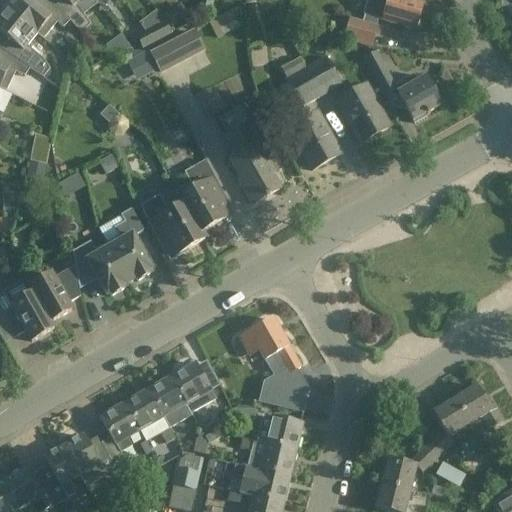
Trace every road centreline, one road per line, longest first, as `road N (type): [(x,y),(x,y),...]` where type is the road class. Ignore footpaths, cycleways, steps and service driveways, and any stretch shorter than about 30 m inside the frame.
road 1 (unclassified): [(0,422),(285,266)]
road 2 (unclassified): [(285,266),(511,128)]
road 3 (residential): [(362,407),(285,266)]
road 4 (residential): [(362,407),(492,332)]
road 5 (unclassified): [(511,113),(468,29),(474,0)]
